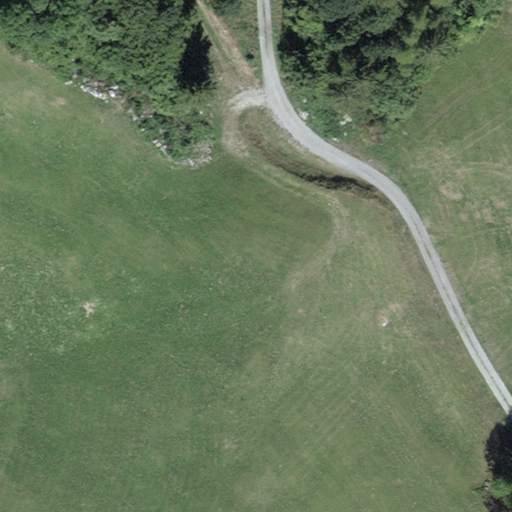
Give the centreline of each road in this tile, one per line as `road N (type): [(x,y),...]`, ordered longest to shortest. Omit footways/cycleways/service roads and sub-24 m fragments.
road 1 (track): [(511,419),(402,210),(284,117),(269,90),(261,0)]
road 2 (track): [(312,145),(290,145),(270,127),(187,0)]
